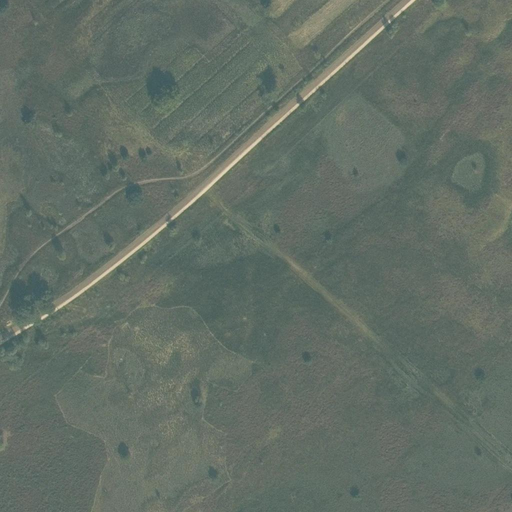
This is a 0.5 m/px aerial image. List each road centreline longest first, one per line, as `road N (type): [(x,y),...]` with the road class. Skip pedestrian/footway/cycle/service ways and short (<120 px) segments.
road 1 (track): [(0,337),(131,246),(408,0)]
road 2 (unknown): [(0,308),(22,263),(45,244),(120,189),(200,171),(391,0)]
